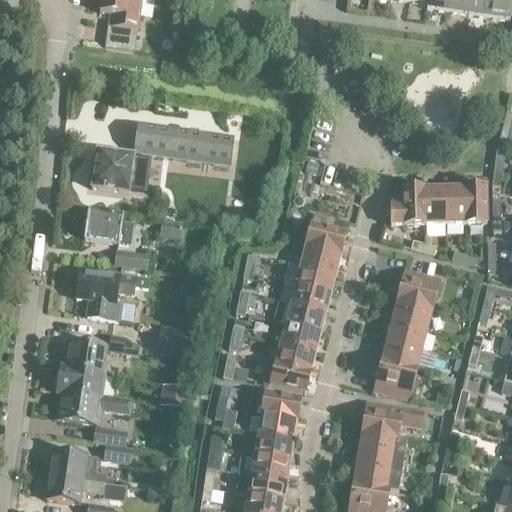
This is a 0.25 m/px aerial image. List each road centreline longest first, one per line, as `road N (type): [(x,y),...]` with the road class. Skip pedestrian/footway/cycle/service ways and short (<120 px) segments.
road 1 (residential): [(310,511),(309,461),(379,180),(301,62),(308,0)]
road 2 (residential): [(0,500),(66,0)]
